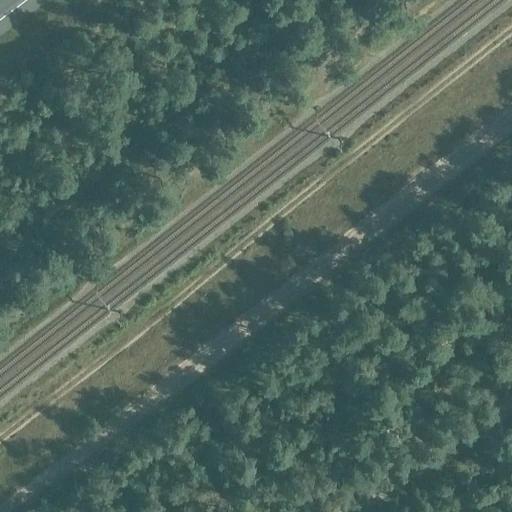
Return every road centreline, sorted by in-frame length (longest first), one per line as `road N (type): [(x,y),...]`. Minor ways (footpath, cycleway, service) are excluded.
road 1 (track): [(0,437),(511,31)]
road 2 (track): [(0,510),(511,114)]
road 3 (track): [(511,399),(345,511)]
